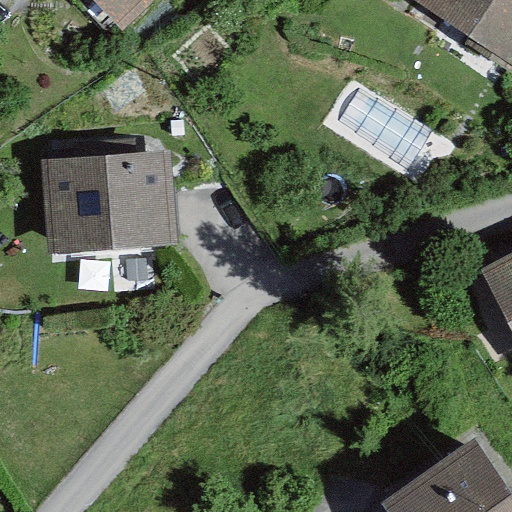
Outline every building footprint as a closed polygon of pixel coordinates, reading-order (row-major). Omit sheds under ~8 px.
[(155,0),(102,0),(127,26),(155,0)] [(511,0),(428,0),(511,58),(511,0)] [(167,160),(52,168),(56,211),(58,251),(173,242),(167,160)] [(511,266),(495,275),(511,306),(511,266)] [(511,511),(511,496),(479,448),(397,504),(402,511),(511,511)]
